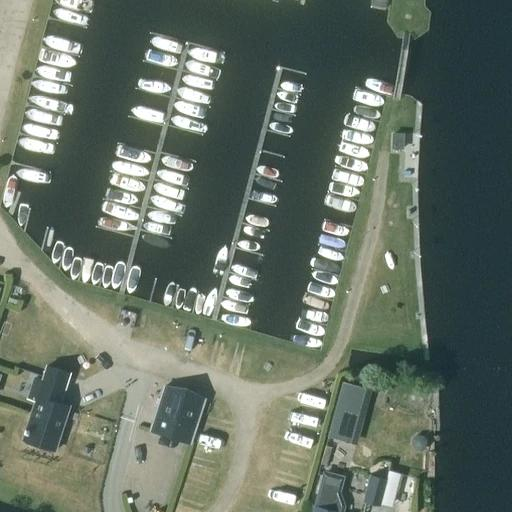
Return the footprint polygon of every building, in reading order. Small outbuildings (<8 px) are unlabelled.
[(23,440),(55,450),(69,404),(60,401),(64,388),(34,379),(28,397),(35,399),(23,440)] [(151,426),(191,438),(205,395),(164,382),(151,426)] [(344,382),(332,423),(356,429),(367,389),(344,382)] [(411,510),(421,476),(403,471),(394,506),(411,510)] [(312,511),(340,511),(342,505),(337,493),(335,493),(339,479),(323,474),(312,511)] [(363,501),(380,505),(387,479),(370,475),(363,501)]
